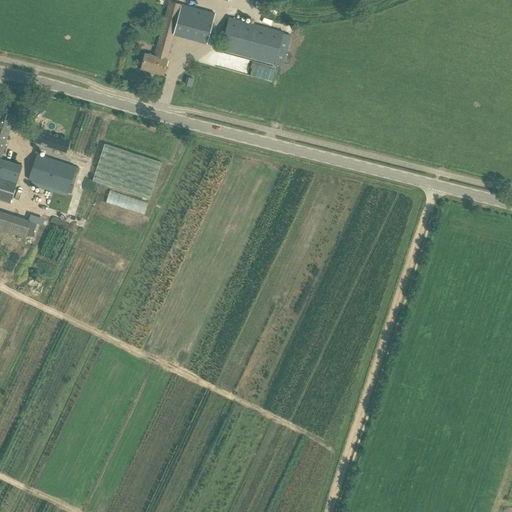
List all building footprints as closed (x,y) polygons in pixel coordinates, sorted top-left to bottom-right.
[(169,1),(153,55),(168,59),(173,35),(173,34),(181,4),(169,1)] [(181,4),(173,34),(173,35),(207,44),(215,13),(181,4)] [(229,17),(220,50),(275,65),(284,32),(229,17)] [(145,53),(140,69),(164,75),(168,59),(153,55),(145,53)] [(0,111),(0,156),(2,157),(14,115),(0,111)] [(33,137),(31,141),(66,153),(70,141),(68,141),(58,137),(35,130),(33,137)] [(103,144),(91,181),(148,199),(160,162),(103,144)] [(37,153),(28,180),(68,193),(77,167),(37,153)] [(23,165),(0,157),(0,199),(11,203),(23,165)] [(148,203),(110,190),(106,202),(144,214),(148,203)] [(0,212),(0,230),(25,239),(30,222),(0,212)]
